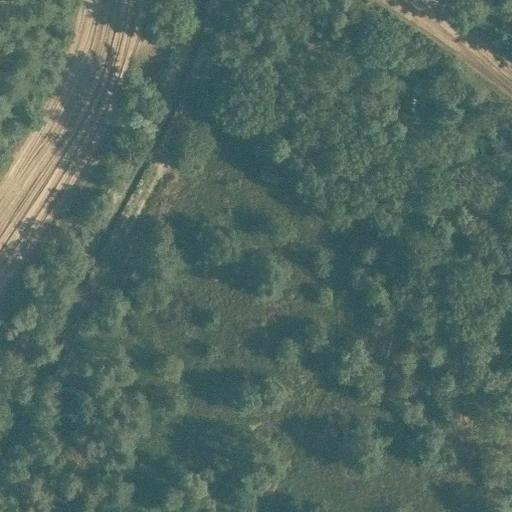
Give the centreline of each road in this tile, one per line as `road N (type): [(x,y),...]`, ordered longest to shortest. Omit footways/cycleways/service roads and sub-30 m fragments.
road 1 (track): [(0,238),(92,104),(106,0)]
road 2 (unknown): [(511,82),(391,0)]
